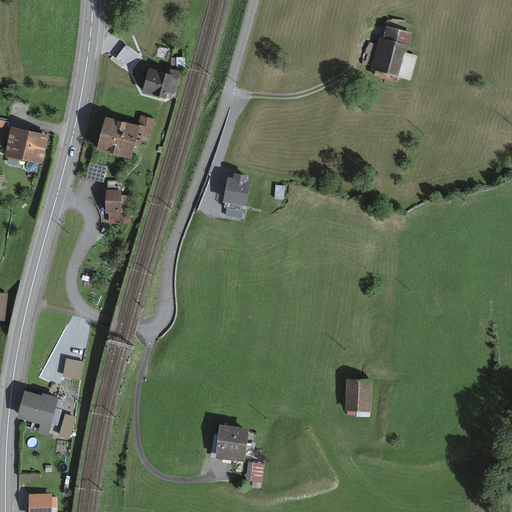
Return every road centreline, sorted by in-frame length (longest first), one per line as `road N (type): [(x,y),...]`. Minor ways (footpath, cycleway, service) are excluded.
road 1 (residential): [(254,0),(170,253),(167,313),(149,331)]
road 2 (primary): [(57,197),(16,356),(5,511)]
road 3 (residential): [(149,331),(137,400),(146,463),(166,478),(228,478)]
road 4 (residential): [(149,331),(81,307),(73,270),(92,219),(80,202),(57,197)]
road 5 (primary): [(93,0),(57,197)]
